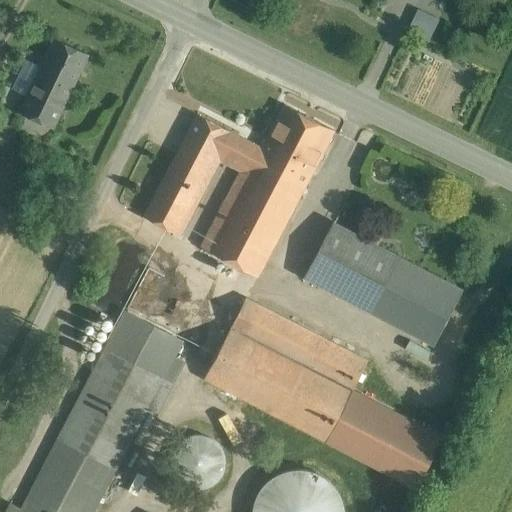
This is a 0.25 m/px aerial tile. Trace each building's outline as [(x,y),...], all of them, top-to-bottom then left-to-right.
[(26,95),(19,110),(54,127),(88,54),(53,38),(40,66),(26,95)] [(26,95),(40,66),(28,60),(14,89),(26,95)] [(334,130),(284,103),(261,147),(254,143),(247,157),(304,186),(334,130)] [(254,143),(197,113),(186,135),(243,165),(247,157),(254,143)] [(243,165),(186,135),(144,215),(181,235),(220,160),(240,171),(243,165)] [(34,168),(0,151),(0,196),(16,204),(34,168)] [(304,186),(247,157),(243,165),(240,171),(201,245),(258,275),(304,186)] [(398,256),(333,223),(306,276),(370,310),(398,256)] [(460,289),(398,256),(370,310),(432,342),(460,289)] [(367,360),(246,297),(204,377),(325,440),(352,388),(367,360)] [(125,312),(19,511),(91,511),(146,408),(156,413),(172,383),(162,378),(181,341),(125,312)] [(441,435),(352,388),(325,440),(414,487),(441,435)] [(191,440),(208,483),(230,474),(213,431),(191,440)] [(304,469),(286,470),(270,478),(259,491),(253,508),(253,511),(343,511),(342,502),(335,486),(321,475),(304,469)]
